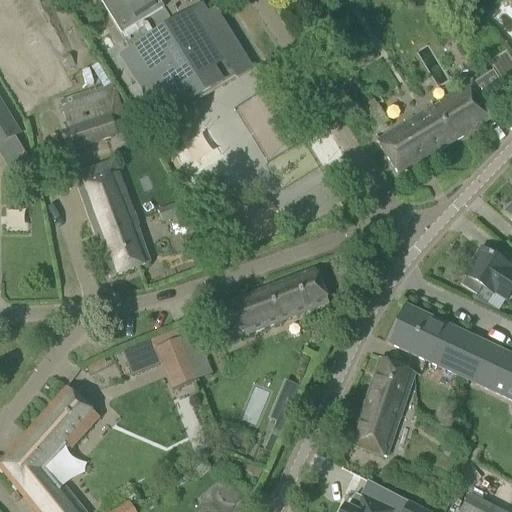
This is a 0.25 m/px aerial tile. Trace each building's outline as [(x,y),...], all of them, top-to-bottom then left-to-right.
[(97,0),(130,52),(120,58),(161,123),(188,106),(190,109),(251,71),(214,11),(206,16),(196,0),(97,0)] [(494,119),(474,86),(427,113),(425,109),(415,115),(417,119),(407,125),(408,127),(393,136),(391,133),(376,142),(398,178),(494,119)] [(116,89),(61,107),(76,151),(130,133),(116,89)] [(0,147),(21,135),(0,100),(0,147)] [(374,136),(391,126),(379,106),(362,116),(374,136)] [(110,279),(149,264),(136,229),(137,229),(112,165),(74,180),(78,192),(77,192),(103,260),(110,279)] [(178,218),(173,205),(158,211),(163,224),(178,218)] [(511,206),(503,215),(511,224),(511,206)] [(475,295),(480,288),(491,294),(494,289),(506,297),(511,286),(511,276),(504,272),(508,267),(481,250),(464,278),(466,279),(462,287),(475,295)] [(314,270),(218,308),(232,343),(328,305),(314,270)] [(511,357),(404,307),(387,345),(511,403),(510,407),(511,413),(511,414),(511,357)] [(161,366),(172,393),(197,382),(176,331),(121,354),(131,379),(161,366)] [(380,360),(351,446),(383,457),(411,371),(380,360)] [(285,426),(300,388),(284,382),(269,420),(285,426)] [(71,451),(99,419),(66,389),(0,463),(0,471),(33,511),(84,511),(66,489),(59,495),(41,472),(65,446),(71,451)] [(389,511),(362,499),(358,508),(361,509),(360,511),(352,511),(344,508),(342,511),(389,511)]
